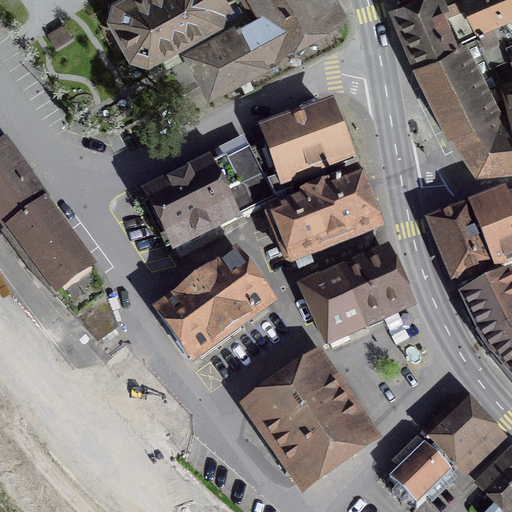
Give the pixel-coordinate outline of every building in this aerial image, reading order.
[(181,43),(206,94),(350,21),(339,0),(110,0),(142,63),(181,43)] [(414,0),(396,7),(418,61),(475,34),(473,28),(478,26),(468,7),(447,15),(439,0),(414,0)] [(511,0),(439,0),(447,15),(468,7),(478,26),(511,11),(511,0)] [(511,54),(511,11),(478,26),(473,28),(475,34),(490,62),(511,54)] [(453,128),(478,167),(511,163),(511,116),(506,91),(490,62),(475,34),(418,61),(453,128)] [(335,104),(258,132),(281,197),(359,169),(335,104)] [(0,217),(8,228),(50,197),(6,137),(0,141),(0,217)] [(172,257),(242,221),(213,165),(143,202),(172,257)] [(291,271),(386,232),(362,175),(268,214),(291,271)] [(60,210),(50,197),(8,228),(4,231),(53,297),(93,267),(99,263),(60,210)] [(511,213),(505,199),(470,213),(494,271),(511,263),(511,213)] [(470,213),(435,228),(459,286),(494,271),(470,213)] [(329,351),(414,311),(383,246),(298,286),(329,351)] [(272,312),(279,307),(259,279),(243,255),(157,314),(193,367),(197,363),(272,312)] [(93,267),(53,297),(75,317),(101,296),(93,267)] [(485,346),(511,328),(511,282),(509,277),(463,302),(478,335),(485,346)] [(511,378),(511,328),(485,346),(511,378)] [(173,431),(191,415),(129,347),(111,364),(173,431)] [(240,406),(303,493),(379,438),(348,395),(316,351),(240,406)] [(415,509),(450,472),(464,484),(507,438),(460,395),(419,439),(423,442),(386,481),(415,509)] [(511,511),(511,454),(510,452),(478,484),(496,501),(485,511),(511,511)]
